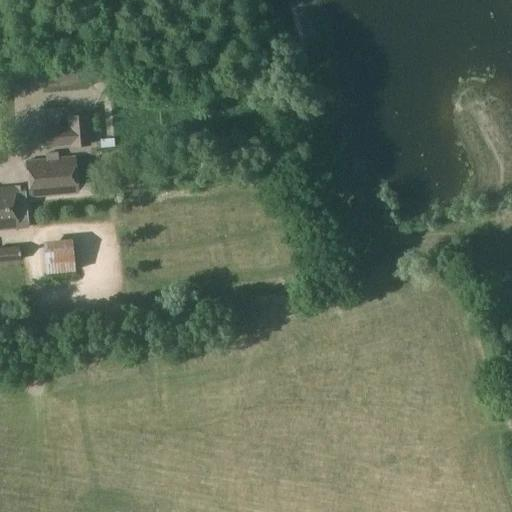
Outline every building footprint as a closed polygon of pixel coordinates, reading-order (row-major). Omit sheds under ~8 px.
[(82,56),(9,63),(12,89),(30,87),(29,84),(84,78),(82,56)] [(43,130),(44,150),(89,145),(87,115),(67,116),(68,128),(43,130)] [(26,161),(29,197),(78,193),(74,157),(58,158),(57,153),(46,154),(46,159),(26,161)] [(13,188),(0,188),(0,229),(17,228),(13,188)] [(79,242),(80,253),(111,251),(108,195),(75,196),(75,202),(66,202),(68,243),(79,242)] [(0,247),(0,262),(20,261),(19,246),(0,247)] [(33,250),(34,273),(62,272),(62,249),(33,250)] [(81,286),(112,281),(108,257),(77,261),(81,286)] [(87,316),(122,315),(121,304),(87,306),(87,316)]
